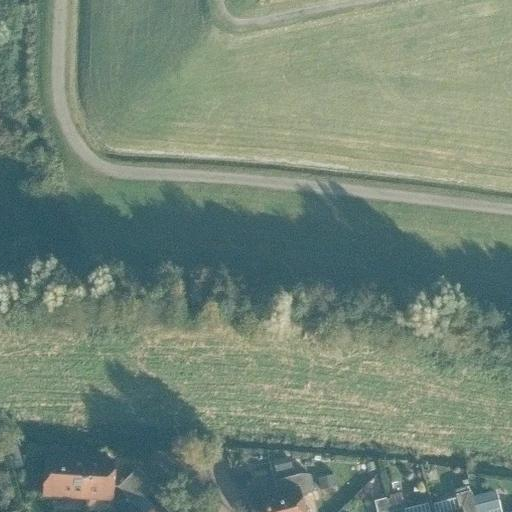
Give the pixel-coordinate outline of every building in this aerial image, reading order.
[(292,472),(288,457),(273,461),(277,476),(292,472)] [(114,462),(41,458),(39,498),(112,501),(114,462)] [(153,489),(136,470),(118,487),(135,506),(153,489)] [(273,482),(276,494),(298,488),(300,496),(314,492),(310,476),(300,476),(273,482)] [(276,494),(248,501),(250,511),(304,511),(300,496),(298,488),(276,494)] [(456,496),(459,511),(462,511),(475,511),(470,492),(456,496)] [(388,511),(386,500),(374,503),(376,511),(388,511)]
